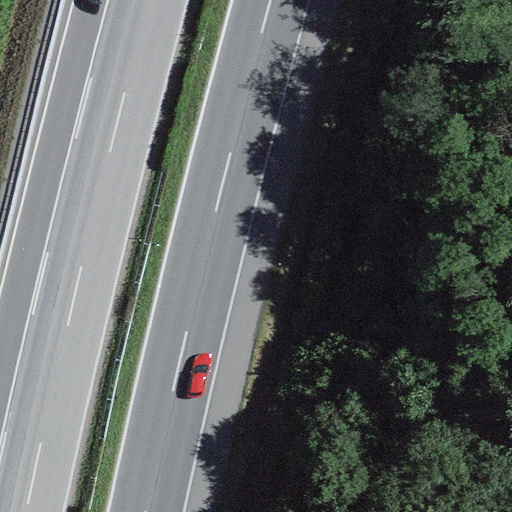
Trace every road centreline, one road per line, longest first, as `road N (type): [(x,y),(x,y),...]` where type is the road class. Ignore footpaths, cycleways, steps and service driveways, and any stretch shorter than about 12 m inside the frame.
road 1 (motorway): [(143,511),(269,0)]
road 2 (motorway): [(150,0),(25,511)]
